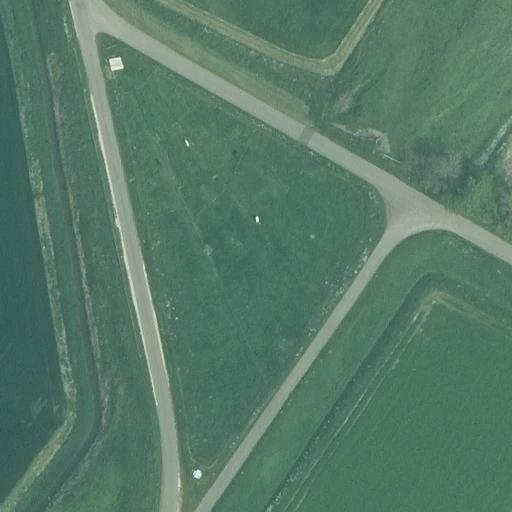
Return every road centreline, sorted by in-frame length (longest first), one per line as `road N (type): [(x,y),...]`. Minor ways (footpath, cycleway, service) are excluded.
road 1 (unclassified): [(168,511),(169,438),(82,7)]
road 2 (unclassified): [(416,202),(82,7)]
road 3 (unclassified): [(203,511),(416,202)]
